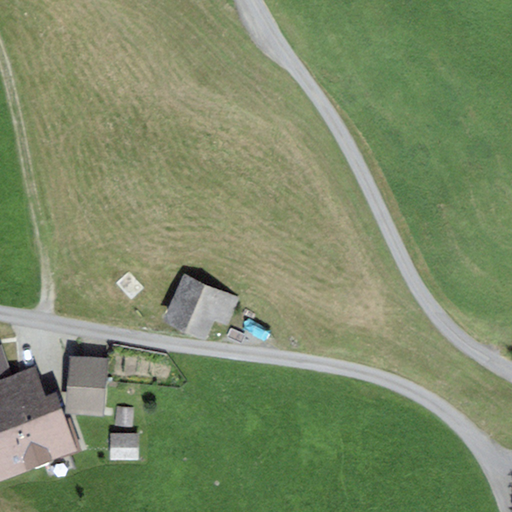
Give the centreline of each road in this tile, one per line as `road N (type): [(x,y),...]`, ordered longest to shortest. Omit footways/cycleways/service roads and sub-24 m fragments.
road 1 (residential): [(0,314),(372,375),(441,407),(511,464)]
road 2 (residential): [(511,372),(431,309),(355,157),(249,0)]
